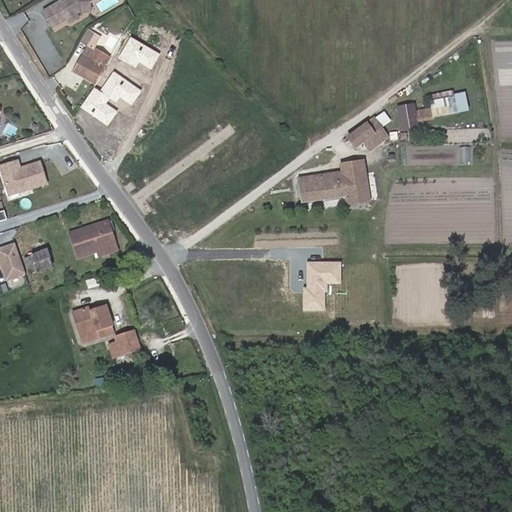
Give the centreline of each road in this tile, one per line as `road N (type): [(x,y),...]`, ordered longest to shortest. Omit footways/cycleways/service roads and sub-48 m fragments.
road 1 (tertiary): [(0,22),(193,310),(253,511)]
road 2 (unknown): [(379,97),(165,260)]
road 3 (unknown): [(104,178),(161,59),(128,32)]
